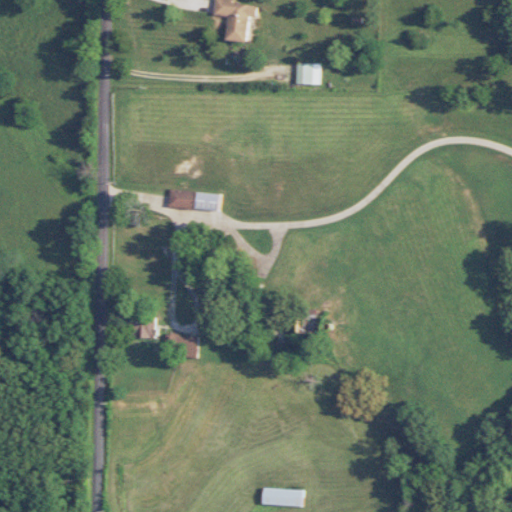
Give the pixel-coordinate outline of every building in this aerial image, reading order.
[(248,43),(252,17),(258,17),(259,6),(235,3),(235,0),(217,0),(215,14),(230,16),(227,40),(248,43)] [(322,64),(298,64),(298,84),(322,84),(322,64)] [(197,191),(171,189),(169,207),(195,209),(197,191)] [(197,208),(220,211),(222,195),(198,192),(197,208)] [(158,320),(134,318),(133,337),(157,338),(158,320)] [(168,335),(167,354),(200,354),(200,336),(168,335)] [(304,506),(304,490),(265,488),(264,504),(304,506)]
